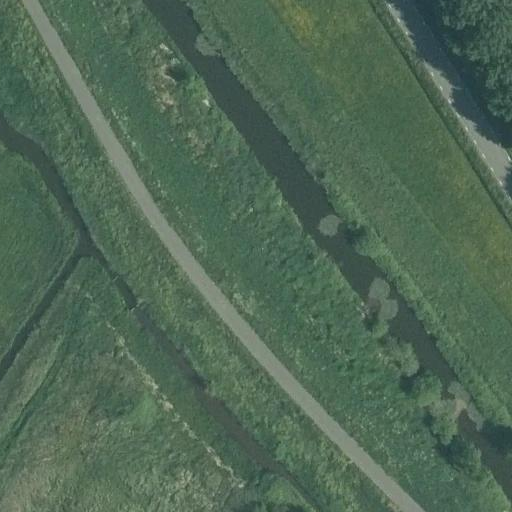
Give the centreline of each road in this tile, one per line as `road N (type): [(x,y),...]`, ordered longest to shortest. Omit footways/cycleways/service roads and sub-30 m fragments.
road 1 (unclassified): [(415,511),(198,281),(25,0)]
road 2 (tertiary): [(511,183),(397,0)]
